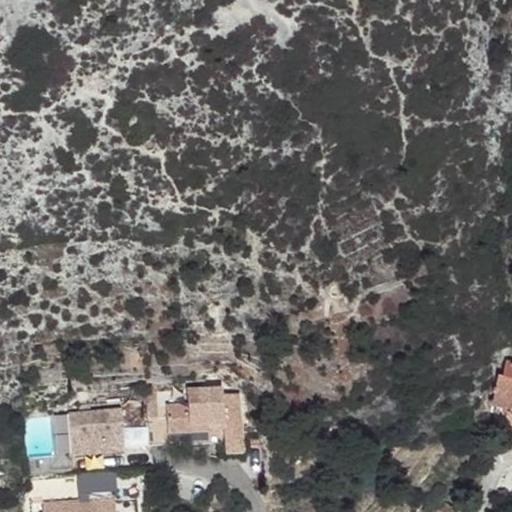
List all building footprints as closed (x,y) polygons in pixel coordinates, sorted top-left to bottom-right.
[(504,375),(498,407),(511,408),(511,360),(511,361),(509,375),(504,375)] [(174,430),(154,430),(155,456),(174,455),(172,444),(227,441),(228,454),(229,466),(247,465),(245,402),(226,402),(226,396),(201,397),(201,411),(173,413),(174,430)] [(128,414),(74,416),(77,458),(130,456),(128,414)] [(172,444),(174,455),(228,454),(227,441),(172,444)] [(120,511),(120,502),(46,506),(46,511),(120,511)]
